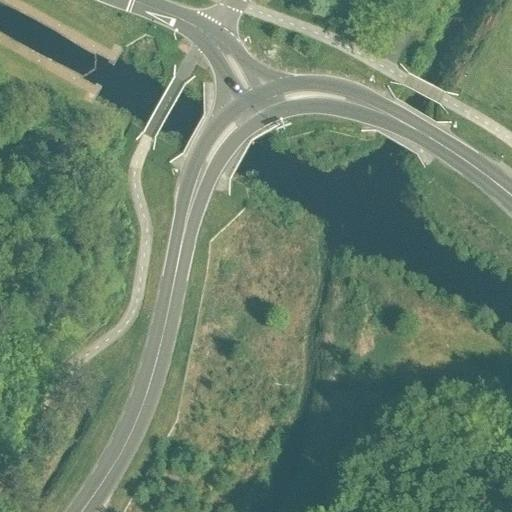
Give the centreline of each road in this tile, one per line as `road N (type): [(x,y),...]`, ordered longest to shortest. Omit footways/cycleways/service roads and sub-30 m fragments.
road 1 (primary): [(84,511),(138,415),(204,166),(227,132),(258,108)]
road 2 (track): [(511,389),(440,371),(392,378),(353,414),(305,511)]
road 3 (primary): [(258,108),(323,95),(372,109),(428,139)]
